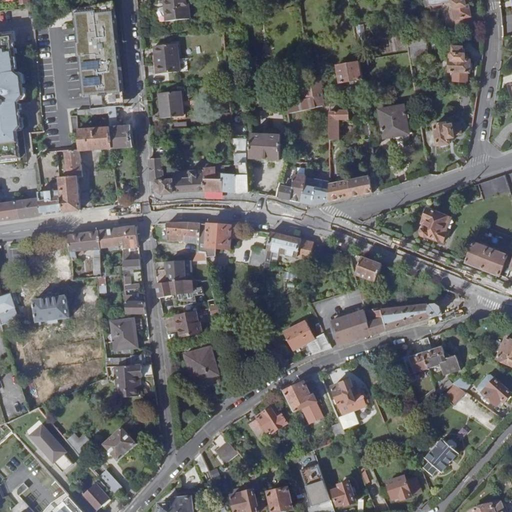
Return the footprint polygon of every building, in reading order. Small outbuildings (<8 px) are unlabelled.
[(188,0),(165,0),(167,21),(190,18),(188,0)] [(435,0),(436,7),(446,5),(455,2),(456,8),(454,10),(452,10),(451,12),(452,19),(454,20),(456,29),(474,25),(470,5),(467,6),(466,0),(435,0)] [(114,2),(74,5),(83,95),(93,94),(95,108),(109,107),(117,107),(125,106),(114,2)] [(16,57),(15,49),(13,37),(0,38),(0,164),(23,162),(20,135),(23,131),(20,106),(26,98),(24,78),(16,71),(14,58),(16,57)] [(157,74),(180,71),(178,57),(177,43),(154,45),(157,74)] [(449,72),(470,73),(470,61),(465,60),(465,54),(462,54),(462,47),(452,47),(452,54),(450,54),(449,72)] [(32,48),(15,49),(16,57),(14,58),(16,71),(24,78),(26,98),(20,106),(37,95),(32,48)] [(178,57),(180,71),(188,70),(187,56),(178,57)] [(363,79),(360,61),(337,65),(340,83),(363,79)] [(310,78),(311,81),(313,94),(322,92),(320,76),(310,78)] [(184,117),(181,90),(160,92),(163,119),(184,117)] [(322,92),(313,94),(313,96),(315,106),(325,103),(324,98),(323,99),(322,92)] [(315,106),(313,96),(286,101),(287,112),(315,106)] [(393,136),(409,134),(405,113),(406,113),(405,105),(379,109),(383,134),(387,137),(393,136)] [(119,126),(117,107),(109,107),(109,111),(111,127),(113,148),(134,146),(133,126),(119,126)] [(337,112),(330,112),(329,140),(339,140),(339,139),(343,139),(343,135),(339,135),(339,119),(349,119),(349,110),(337,110),(337,112)] [(232,129),(231,112),(214,114),(215,131),(232,129)] [(73,136),(80,135),(79,128),(78,115),(71,116),(73,136)] [(435,125),(438,146),(450,144),(449,139),(456,138),(455,135),(462,134),(461,124),(454,125),(453,122),(435,125)] [(82,151),(113,148),(111,127),(79,128),(80,135),(81,148),(82,151)] [(247,143),(248,132),(232,131),(234,153),(235,163),(237,173),(237,191),(249,191),(248,173),(246,152),(249,152),(248,157),(279,160),(281,135),(251,132),(250,144),(247,143)] [(81,148),(69,149),(67,149),(69,175),(61,176),(62,189),(65,212),(82,210),(79,177),(84,177),(82,151),(81,148)] [(163,158),(154,158),(150,158),(152,181),(156,180),(157,189),(162,193),(206,188),(206,166),(212,166),(212,163),(207,164),(206,163),(196,164),(196,170),(173,172),(173,179),(165,180),(163,158)] [(206,166),(206,188),(223,190),(223,172),(223,167),(223,165),(212,166),(206,166)] [(223,172),(223,190),(237,191),(237,173),(223,172)] [(292,188),(292,200),(302,203),(304,185),(305,174),(293,173),(292,188)] [(305,174),(304,185),(329,190),(329,185),(329,180),(305,174)] [(489,181),(495,196),(503,194),(511,191),(511,189),(506,175),(498,178),(489,181)] [(352,197),(373,193),(369,176),(350,181),(352,197)] [(329,185),(329,190),(329,202),(352,197),(350,181),(329,185)] [(489,181),(479,184),(484,200),(494,197),(495,196),(489,181)] [(282,185),(280,198),(292,200),(292,188),(282,185)] [(304,185),(302,203),(313,205),(329,202),(329,190),(304,185)] [(40,192),(41,198),(44,215),(65,212),(62,189),(40,192)] [(41,198),(31,199),(33,217),(44,215),(41,198)] [(0,221),(22,219),(20,200),(0,203),(0,199),(0,221)] [(31,199),(20,200),(22,219),(33,217),(31,199)] [(447,221),(450,216),(430,208),(426,218),(429,219),(427,224),(423,234),(445,243),(452,224),(447,221)] [(199,242),(201,223),(190,222),(168,223),(168,239),(199,242)] [(230,250),(233,226),(201,223),(199,242),(199,251),(205,252),(206,247),(230,250)] [(137,227),(127,228),(128,249),(139,248),(137,227)] [(127,228),(100,232),(101,249),(124,246),(124,250),(128,249),(127,228)] [(100,232),(69,236),(72,258),(76,258),(76,252),(95,250),(96,255),(101,254),(101,249),(100,232)] [(311,260),(314,245),(314,243),(271,233),(267,250),(265,262),(270,263),(272,251),(311,260)] [(476,242),(468,262),(502,276),(509,256),(476,242)] [(264,267),(265,262),(267,250),(253,247),(249,264),(264,267)] [(207,258),(205,252),(199,251),(188,260),(207,258)] [(375,282),(382,265),(361,257),(355,274),(375,282)] [(124,262),(124,266),(125,270),(125,271),(126,278),(129,278),(129,270),(142,270),(141,260),(124,262)] [(185,281),(183,260),(166,262),(168,282),(182,281),(185,281)] [(191,281),(188,260),(183,260),(185,281),(191,281)] [(0,266),(0,316),(2,324),(19,320),(13,295),(1,298),(0,296),(0,294),(1,294),(0,290),(0,275),(3,275),(0,266)] [(193,291),(191,281),(185,281),(182,281),(168,282),(157,284),(159,297),(171,296),(172,294),(180,293),(185,293),(185,291),(193,291)] [(364,295),(367,294),(364,283),(358,284),(361,295),(364,295)] [(192,301),(193,291),(185,291),(185,293),(180,293),(180,305),(192,303),(192,301)] [(68,297),(35,302),(38,324),(50,322),(50,324),(60,323),(59,321),(71,319),(68,297)] [(209,306),(212,316),(219,315),(216,298),(215,298),(209,300),(209,306)] [(127,315),(146,314),(145,302),(130,303),(127,303),(127,315)] [(179,314),(192,311),(192,303),(180,305),(179,314)] [(387,331),(441,315),(440,307),(435,304),(382,310),(381,307),(366,312),(368,322),(383,318),(387,331)] [(175,314),(180,338),(198,334),(192,311),(179,314),(175,314)] [(198,334),(202,333),(198,311),(192,311),(198,334)] [(340,346),(387,331),(383,318),(368,322),(366,312),(365,311),(331,322),(340,346)] [(112,323),(116,351),(139,348),(134,320),(112,323)] [(313,355),(332,349),(325,334),(315,339),(307,322),(284,334),(293,351),(307,344),(313,355)] [(425,352),(430,367),(442,364),(445,375),(463,370),(458,355),(452,357),(450,355),(448,354),(447,354),(444,346),(432,350),(428,337),(421,340),(425,352)] [(511,338),(508,337),(499,358),(511,363),(511,338)] [(193,382),(218,375),(211,348),(189,353),(193,370),(190,371),(193,382)] [(413,373),(430,367),(425,352),(412,356),(413,361),(410,363),(413,373)] [(142,365),(152,364),(151,353),(141,355),(141,357),(131,358),(132,366),(142,365)] [(143,377),(154,376),(152,364),(142,365),(143,377)] [(120,379),(117,380),(120,400),(139,397),(137,379),(143,377),(142,365),(132,366),(118,368),(120,379)] [(462,376),(454,382),(457,384),(466,390),(471,383),(462,376)] [(333,386),(344,415),(355,411),(368,406),(361,388),(356,390),(352,379),(350,380),(349,378),(342,380),(343,383),(333,386)] [(502,399),(511,392),(495,378),(482,393),(497,405),(502,399)] [(314,396),(306,381),(299,384),(285,391),(296,413),(303,409),(310,422),(324,416),(316,402),(319,401),(316,395),(314,396)] [(456,403),(468,392),(466,390),(457,384),(446,394),(456,403)] [(26,400),(30,412),(39,408),(40,407),(41,407),(37,396),(26,400)] [(268,433),(269,435),(289,422),(283,414),(277,417),(271,407),(257,416),(258,418),(268,433)] [(344,415),(339,417),(341,422),(344,429),(359,423),(355,411),(344,415)] [(196,419),(191,413),(185,418),(190,424),(196,419)] [(260,438),(268,433),(258,418),(251,423),(260,438)] [(339,441),(347,437),(344,429),(341,422),(333,426),(339,441)] [(43,427),(29,439),(55,467),(68,455),(43,427)] [(123,428),(104,445),(119,461),(137,444),(123,428)] [(426,438),(422,428),(393,440),(397,450),(411,444),(426,438)] [(69,436),(66,439),(72,446),(75,444),(69,436)] [(397,450),(393,440),(392,438),(388,440),(393,452),(397,450)] [(443,438),(426,458),(430,462),(425,468),(432,475),(438,469),(441,472),(459,453),(455,448),(457,446),(457,444),(453,439),(450,440),(447,442),(443,438)] [(75,444),(72,446),(73,447),(81,456),(89,449),(80,439),(75,444)] [(228,440),(214,449),(224,464),(238,455),(228,440)] [(210,471),(202,452),(195,459),(202,475),(210,471)] [(103,481),(116,496),(123,489),(104,467),(96,473),(103,481)] [(405,475),(388,481),(394,499),(401,496),(403,500),(413,496),(412,493),(421,490),(416,476),(407,479),(405,475)] [(323,480),(305,486),(312,507),(330,501),(323,480)] [(97,511),(116,496),(103,481),(98,485),(97,484),(84,496),(97,511)] [(358,502),(351,481),(341,484),(342,488),(335,490),(340,505),(347,503),(347,505),(358,502)] [(19,496),(28,488),(23,483),(14,491),(19,496)] [(290,487),(270,492),(273,511),(276,511),(294,508),(290,487)] [(260,511),(259,510),(267,508),(261,488),(231,496),(235,511),(260,511)] [(189,511),(189,505),(194,505),(194,496),(170,498),(170,501),(162,501),(162,511),(189,511)] [(506,511),(503,502),(494,505),(493,504),(470,511),(506,511)] [(79,511),(71,503),(60,511),(79,511)]
